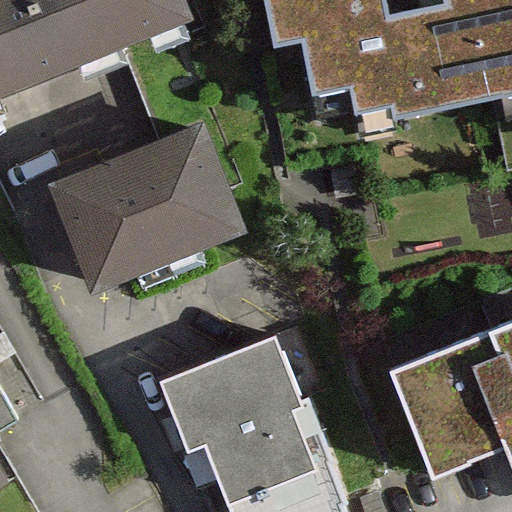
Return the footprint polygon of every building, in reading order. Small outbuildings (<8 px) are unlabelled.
[(0,0),(0,105),(186,33),(172,0),(0,0)] [(511,0),(439,0),(442,9),(388,19),(384,0),(251,0),(260,47),(296,40),(308,101),(348,94),(354,123),(491,97),(495,117),(511,113),(511,0)] [(249,239),(204,125),(50,185),(95,299),(249,239)] [(511,319),(376,372),(419,482),(493,453),(511,500),(511,319)] [(303,438),(270,351),(158,393),(178,445),(197,437),(225,511),(348,511),(319,432),(303,438)] [(0,438),(22,426),(0,386),(0,438)]
